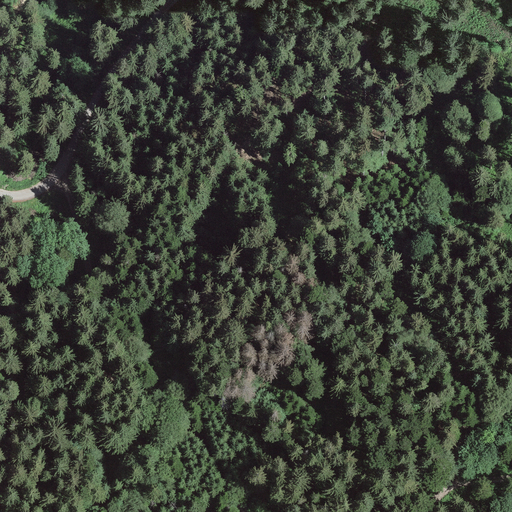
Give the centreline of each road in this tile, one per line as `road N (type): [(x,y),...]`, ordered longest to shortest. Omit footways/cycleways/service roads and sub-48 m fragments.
road 1 (track): [(235,511),(204,445),(175,415),(107,374),(94,280),(62,163)]
road 2 (track): [(424,511),(459,453),(511,397)]
